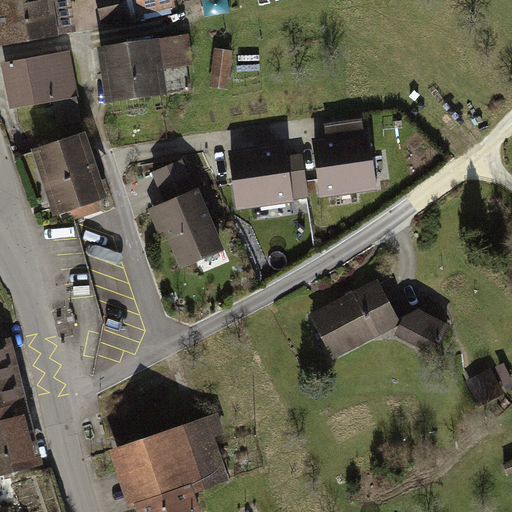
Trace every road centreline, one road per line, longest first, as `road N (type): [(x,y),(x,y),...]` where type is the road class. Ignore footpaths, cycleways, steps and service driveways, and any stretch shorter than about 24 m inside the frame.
road 1 (residential): [(511,119),(403,217),(57,406)]
road 2 (residential): [(17,241),(57,406)]
